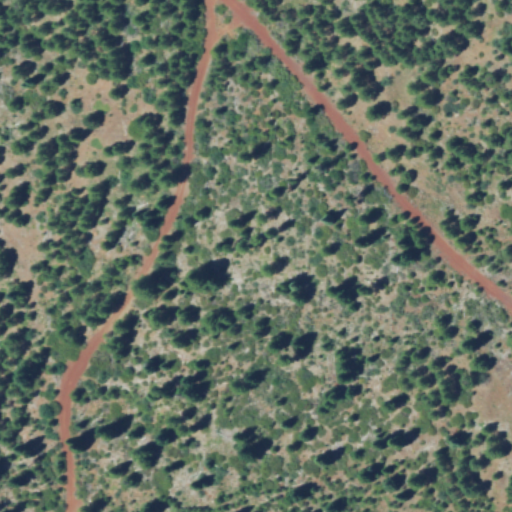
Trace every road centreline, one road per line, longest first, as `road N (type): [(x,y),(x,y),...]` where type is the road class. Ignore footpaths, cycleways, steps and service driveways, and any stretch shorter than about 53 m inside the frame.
road 1 (track): [(65,511),(61,399),(92,335),(143,268),(184,174),(186,98),(222,0)]
road 2 (track): [(511,308),(429,235),(232,0)]
